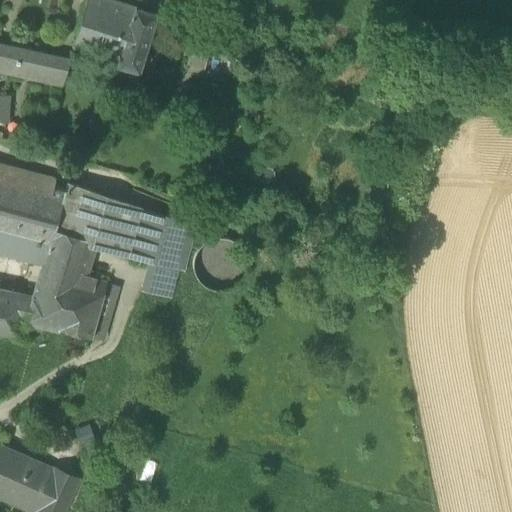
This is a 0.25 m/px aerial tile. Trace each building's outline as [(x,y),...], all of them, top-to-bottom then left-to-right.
[(117,67),(138,74),(156,16),(104,0),(85,0),(72,47),(119,62),(117,67)] [(235,19),(201,10),(191,48),(214,54),(226,57),(235,19)] [(0,73),(61,88),(69,62),(0,46),(0,73)] [(214,54),(191,48),(186,66),(209,72),(214,54)] [(0,165),(0,183),(62,200),(66,184),(0,165)] [(0,254),(42,267),(54,231),(62,200),(0,183),(0,254)] [(66,184),(62,200),(54,231),(91,243),(89,248),(129,259),(141,209),(66,184)] [(196,227),(141,209),(129,259),(150,264),(178,271),(184,273),(196,227)] [(91,338),(102,341),(107,324),(96,320),(106,284),(81,276),(89,248),(91,243),(54,231),(42,267),(30,303),(23,325),(24,325),(58,333),(59,331),(91,340),(91,338)] [(200,285),(209,290),(218,292),(228,291),(237,286),(243,278),(246,269),(245,259),(241,250),(234,243),(224,239),(214,239),(205,242),(198,249),(193,257),(192,267),(194,277),(200,285)] [(143,293),(171,300),(178,271),(150,264),(143,293)] [(0,335),(21,340),(24,325),(23,325),(30,303),(0,296),(0,335)] [(62,511),(77,481),(75,480),(74,482),(56,473),(57,472),(55,471),(54,473),(24,459),(22,463),(0,453),(0,498),(30,511),(62,511)]
